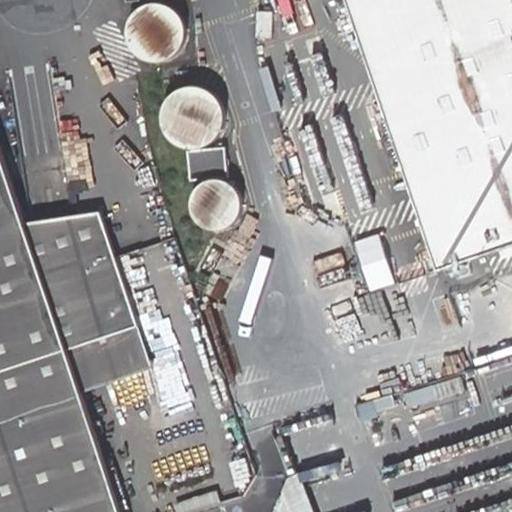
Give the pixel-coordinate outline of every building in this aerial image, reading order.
[(356,0),(382,77),(429,61),(409,0),(356,0)] [(511,0),(409,0),(429,61),(382,77),(444,268),(511,245),(511,0)] [(181,12),(174,7),(171,5),(161,2),(157,2),(151,3),(145,5),(140,8),(137,10),(134,15),(132,18),(129,27),(129,33),(129,36),(131,43),(133,46),(138,53),(147,59),(153,61),(157,61),(161,61),(168,60),(175,56),(181,51),(183,47),(184,44),(188,34),(188,29),(185,20),(183,15),(181,12)] [(180,89),(172,95),(170,97),(168,100),(164,111),(164,118),(166,128),(169,135),(173,139),(178,144),(186,148),(193,149),(199,149),(210,146),(214,144),(219,140),(224,134),(228,126),(229,119),(229,112),(225,103),(221,95),(217,92),(211,88),(204,85),(198,84),(188,85),(180,89)] [(0,511),(122,511),(82,392),(155,368),(102,211),(25,222),(0,145),(0,511)] [(199,149),(193,149),(193,174),(226,174),(226,149),(199,149)] [(200,186),(196,195),(195,197),(195,208),(199,217),(202,221),(206,225),(211,227),(215,228),(226,228),(231,227),(239,222),(243,217),(245,214),(247,204),(247,199),(244,189),(242,186),(238,183),(232,178),(222,176),(212,178),(208,179),(203,183),(200,186)] [(183,398),(183,369),(155,369),(155,398),(183,398)] [(291,511),(332,511),(319,472),(311,474),(291,511)]
